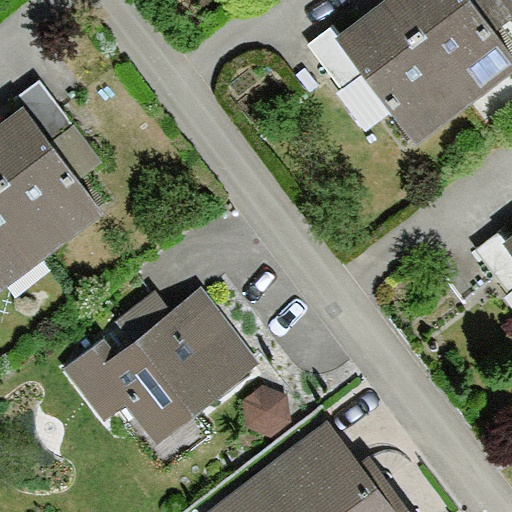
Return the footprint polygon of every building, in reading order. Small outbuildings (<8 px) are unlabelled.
[(398,0),(387,8),(348,34),(423,138),(473,101),(400,0),(398,0)] [(400,0),(473,101),(511,73),(511,46),(478,0),(400,0)] [(0,130),(0,167),(62,247),(111,210),(31,107),(0,130)] [(0,280),(8,292),(62,247),(0,167),(0,280)] [(176,303),(81,379),(113,419),(133,402),(168,446),(263,369),(216,311),(196,327),(182,311),(176,303)] [(335,417),(208,511),(209,511),(405,511),(381,479),(335,417)]
